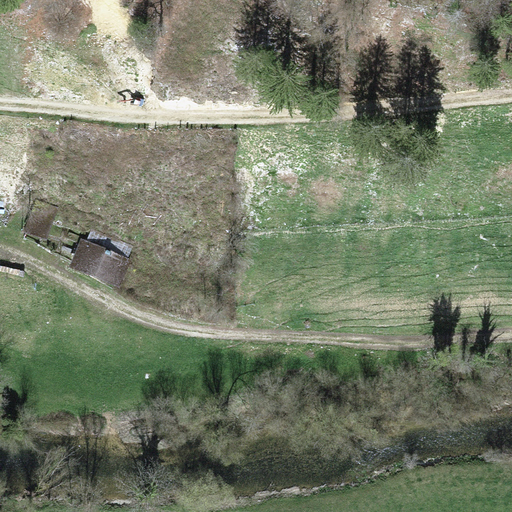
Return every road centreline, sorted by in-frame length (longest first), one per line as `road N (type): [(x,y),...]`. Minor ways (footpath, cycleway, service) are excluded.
road 1 (track): [(511,332),(368,340),(186,327),(145,317),(0,248)]
road 2 (track): [(0,100),(337,112),(511,95)]
